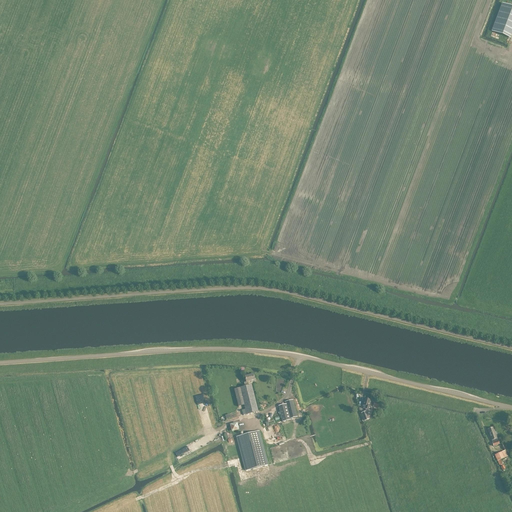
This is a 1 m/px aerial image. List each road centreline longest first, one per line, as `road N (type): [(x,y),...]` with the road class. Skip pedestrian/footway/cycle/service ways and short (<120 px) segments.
road 1 (unclassified): [(511,347),(279,289),(0,303)]
road 2 (tertiary): [(511,407),(299,353),(244,347),(0,360)]
